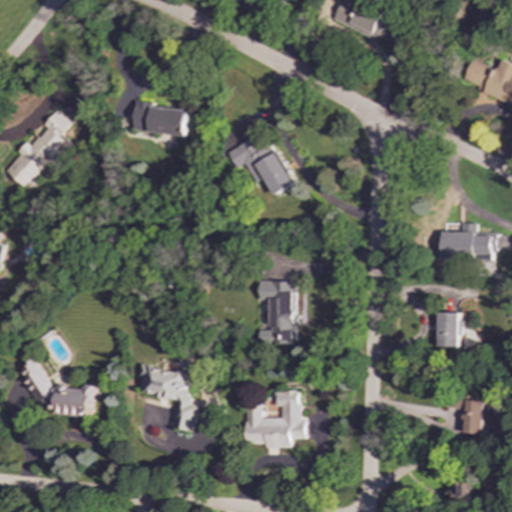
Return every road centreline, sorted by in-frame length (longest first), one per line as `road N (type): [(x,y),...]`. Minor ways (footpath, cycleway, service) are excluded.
road 1 (residential): [(511,178),(145,0)]
road 2 (residential): [(366,511),(377,176),(391,125)]
road 3 (residential): [(274,511),(0,482)]
